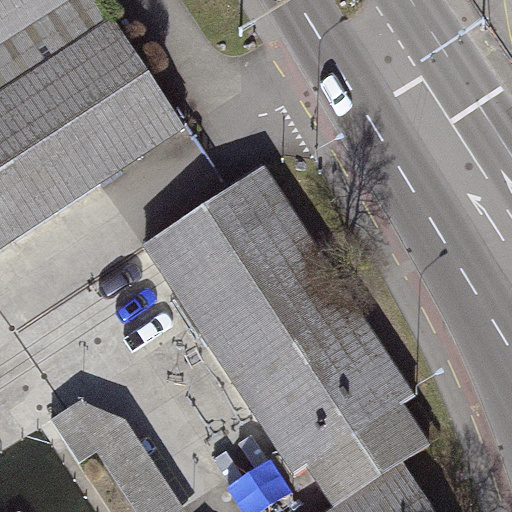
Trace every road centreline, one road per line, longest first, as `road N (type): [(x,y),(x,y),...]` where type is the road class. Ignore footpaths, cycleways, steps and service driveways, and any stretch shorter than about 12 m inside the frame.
road 1 (primary): [(295,0),(511,355)]
road 2 (primary): [(511,159),(408,0)]
